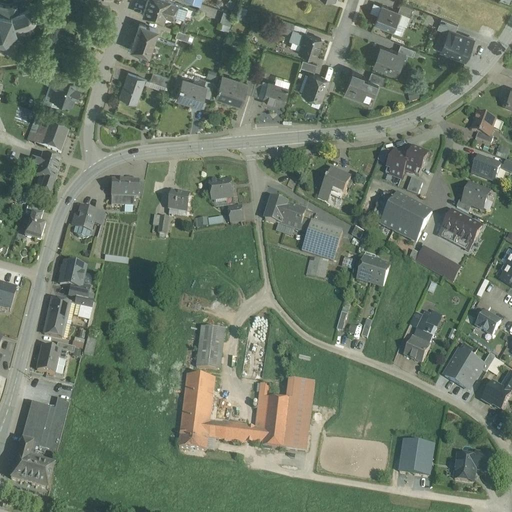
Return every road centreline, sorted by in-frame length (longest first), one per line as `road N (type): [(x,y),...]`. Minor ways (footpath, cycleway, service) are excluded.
road 1 (residential): [(511,447),(435,389),(305,337),(273,303),(256,142)]
road 2 (tertiary): [(256,142),(405,121),(475,77),(511,32)]
road 3 (residential): [(100,166),(89,125),(129,0)]
road 4 (tertiary): [(100,166),(159,150),(256,142)]
road 5 (tertiary): [(0,428),(44,276)]
road 6 (tertiary): [(44,276),(67,205),(100,166)]
